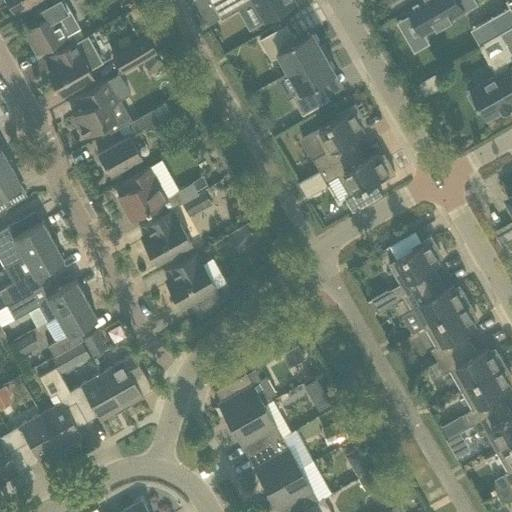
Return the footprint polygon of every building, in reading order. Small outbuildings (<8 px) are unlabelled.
[(8,0),(14,10),(32,0),(8,0)] [(24,27),(36,50),(65,35),(55,17),(67,10),(61,0),(50,0),(31,11),(36,21),(24,27)] [(194,0),(201,11),(220,0),(194,0)] [(220,0),(201,11),(209,24),(221,17),(222,18),(254,0),(266,20),(297,2),(296,0),(220,0)] [(416,21),(422,33),(435,26),(436,28),(437,27),(436,26),(450,18),(451,19),(452,19),(451,16),(462,10),(463,12),(477,4),(474,0),(414,0),(407,5),(413,17),(411,18),(413,22),(416,21)] [(488,20),(497,35),(500,33),(511,26),(511,8),(511,6),(488,20)] [(271,57),(283,57),(291,71),(325,51),(313,30),(297,39),(288,23),(261,38),(271,57)] [(511,26),(500,33),(511,53),(511,26)] [(103,61),(87,33),(50,55),(56,65),(53,67),(57,74),(51,78),(60,93),(91,75),(88,70),(103,61)] [(147,35),(146,33),(111,53),(122,72),(149,57),(153,55),(157,53),(156,51),(159,48),(150,33),(147,35)] [(337,71),(325,51),(291,71),(299,85),(293,95),(303,114),(331,98),(321,81),(337,71)] [(153,55),(149,57),(143,64),(154,73),(162,62),(153,55)] [(472,91),(468,94),(476,106),(479,104),(487,118),(503,110),(504,111),(511,106),(511,64),(511,66),(507,59),(492,67),(496,74),(470,89),(472,91)] [(118,100),(106,79),(76,96),(83,108),(72,114),(84,135),(115,117),(108,105),(118,100)] [(314,157),(321,169),(360,147),(354,136),(365,130),(360,120),(365,118),(356,103),(319,124),(320,126),(314,130),(325,150),(314,157)] [(158,119),(152,108),(127,122),(133,133),(158,119)] [(141,156),(129,134),(98,152),(103,162),(100,164),(105,173),(108,171),(110,173),(141,156)] [(0,170),(10,165),(0,146),(0,170)] [(360,147),(321,169),(327,180),(339,174),(351,195),(375,181),(377,183),(396,172),(387,157),(383,160),(377,151),(366,157),(360,147)] [(10,165),(0,170),(0,209),(8,205),(2,195),(21,184),(10,165)] [(166,197),(148,165),(123,180),(128,189),(117,195),(130,218),(167,197),(166,197)] [(172,207),(197,193),(191,182),(166,197),(167,197),(172,207)] [(511,194),(508,197),(511,204),(511,227),(499,235),(511,258),(511,194)] [(191,243),(171,208),(142,224),(148,235),(142,239),(156,263),(191,243)] [(0,259),(4,266),(23,255),(52,239),(41,220),(21,231),(15,220),(0,228),(0,259)] [(440,250),(432,235),(413,245),(415,248),(389,262),(401,283),(390,289),(389,287),(372,297),(373,298),(372,299),(379,311),(393,303),(403,297),(435,279),(429,268),(441,261),(435,252),(440,250)] [(0,293),(6,304),(49,280),(43,270),(63,258),(52,239),(23,255),(4,266),(13,282),(0,289),(0,293)] [(180,306),(215,287),(195,251),(166,268),(172,279),(167,282),(180,306)] [(225,298),(240,290),(232,275),(217,284),(225,298)] [(6,304),(14,318),(37,305),(46,320),(57,314),(86,298),(75,279),(55,290),(49,280),(6,304)] [(438,319),(469,301),(463,289),(458,292),(453,283),(442,289),(435,279),(403,297),(393,303),(400,315),(403,314),(413,332),(426,325),(426,326),(427,325),(438,319)] [(82,339),(76,329),(97,317),(86,298),(57,314),(46,320),(47,321),(46,324),(54,338),(57,339),(48,345),(54,355),(82,339)] [(476,312),(469,301),(438,319),(427,325),(426,326),(437,345),(433,347),(440,359),(471,341),(465,331),(477,324),(471,315),(476,312)] [(462,388),(505,363),(499,352),(494,355),(489,345),(477,352),(471,341),(440,359),(430,365),(437,376),(451,369),(462,388)] [(279,354),(287,368),(305,358),(297,344),(279,354)] [(59,353),(52,357),(60,372),(68,368),(59,353)] [(101,371),(121,407),(128,403),(129,405),(130,405),(129,403),(142,395),(131,375),(142,369),(133,354),(101,371)] [(511,375),(505,363),(462,388),(473,408),(464,413),(471,425),(475,423),(507,404),(501,393),(511,387),(511,385),(507,378),(511,375)] [(86,420),(69,389),(56,365),(38,375),(50,396),(56,392),(61,401),(40,413),(60,448),(67,444),(68,446),(69,446),(68,444),(82,436),(76,426),(86,420)] [(217,402),(229,423),(264,403),(272,399),(270,394),(275,391),(265,375),(261,378),(255,367),(247,372),(246,372),(236,378),(241,388),(217,402)] [(121,407),(101,371),(69,389),(86,420),(97,414),(99,419),(113,412),(114,413),(115,413),(114,411),(121,407)] [(315,377),(304,383),(310,395),(321,388),(315,377)] [(5,383),(0,385),(0,406),(13,400),(5,383)] [(266,444),(282,435),(264,403),(229,423),(241,445),(246,442),(252,452),(266,445),(266,444)] [(487,431),(498,451),(511,442),(511,412),(507,404),(475,423),(482,434),(487,431)] [(8,431),(18,448),(29,443),(39,460),(52,452),(53,454),(54,454),(53,452),(60,448),(40,413),(8,431)] [(18,472),(15,467),(26,461),(18,448),(8,431),(0,435),(0,481),(3,480),(4,482),(5,481),(4,480),(18,472)] [(253,466),(265,487),(300,467),(282,435),(266,444),(266,445),(272,455),(253,466)] [(511,485),(511,484),(511,442),(498,451),(509,471),(505,473),(511,485)] [(358,475),(371,468),(359,446),(346,453),(358,475)] [(318,499),(300,467),(265,487),(277,509),(296,498),(302,508),(318,499)] [(331,511),(323,496),(318,499),(302,508),(300,509),(301,511),(331,511)] [(148,511),(142,499),(118,511),(148,511)]
